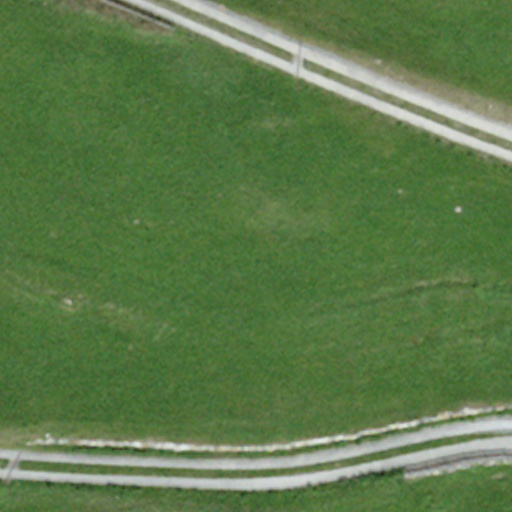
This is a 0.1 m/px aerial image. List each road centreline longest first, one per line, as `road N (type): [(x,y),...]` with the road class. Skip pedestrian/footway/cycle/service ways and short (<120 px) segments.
road 1 (track): [(511,433),(276,477),(0,460)]
road 2 (track): [(161,0),(511,146)]
